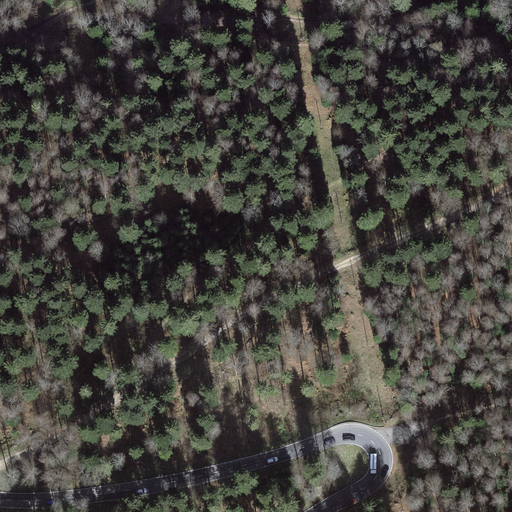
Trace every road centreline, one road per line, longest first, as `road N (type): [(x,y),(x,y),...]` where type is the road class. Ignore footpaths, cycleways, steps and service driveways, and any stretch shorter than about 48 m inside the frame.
road 1 (track): [(0,36),(163,16),(336,23),(511,51)]
road 2 (secondary): [(319,511),(377,475),(373,443),(354,433),(172,481),(0,499)]
road 3 (track): [(511,188),(271,298),(92,414)]
road 4 (track): [(373,443),(511,398)]
